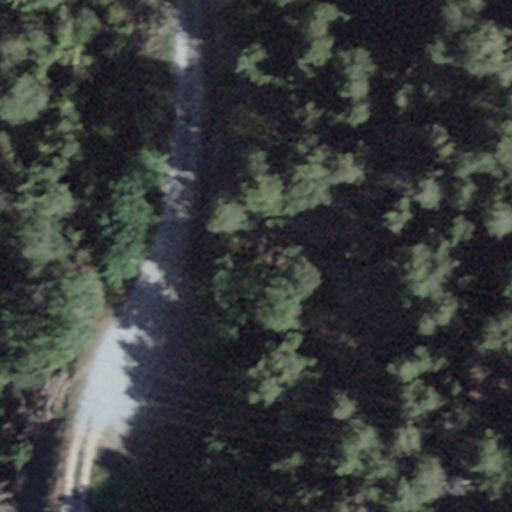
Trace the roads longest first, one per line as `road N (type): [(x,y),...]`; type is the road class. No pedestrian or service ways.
road 1 (track): [(209,0),(212,152),(151,332)]
road 2 (track): [(151,332),(92,437),(75,511)]
